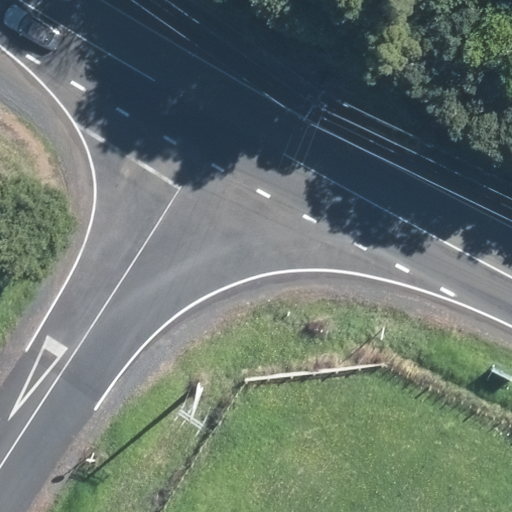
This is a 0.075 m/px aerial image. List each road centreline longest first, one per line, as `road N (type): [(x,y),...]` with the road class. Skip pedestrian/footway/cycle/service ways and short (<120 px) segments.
road 1 (unclassified): [(221,122),(0,460)]
road 2 (tertiary): [(511,273),(221,122)]
road 3 (tertiary): [(221,122),(12,0)]
